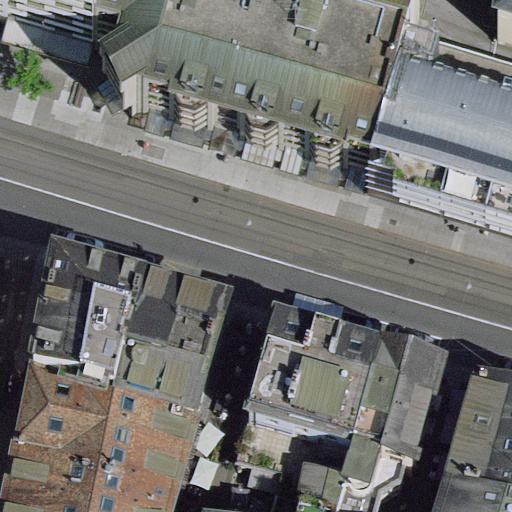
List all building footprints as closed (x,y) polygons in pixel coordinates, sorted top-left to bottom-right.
[(0,0),(0,22),(96,51),(111,0),(0,0)] [(111,0),(96,51),(120,58),(115,79),(92,92),(116,132),(136,121),(375,188),(398,109),(415,47),(422,21),(346,0),(111,0)] [(511,0),(508,0),(501,46),(511,48),(511,0)] [(398,109),(511,142),(511,74),(495,69),(415,47),(398,109)] [(511,142),(398,109),(375,188),(372,204),(401,211),(397,221),(511,255),(511,142)] [(229,322),(61,273),(37,381),(196,426),(229,322)] [(278,331),(247,440),(294,452),(412,483),(422,486),(451,380),(278,331)] [(171,511),(196,426),(37,381),(11,511),(171,511)] [(511,511),(511,403),(486,397),(450,511),(511,511)] [(294,452),(247,440),(237,474),(284,487),(294,452)] [(294,452),(284,487),(276,511),(386,511),(387,509),(409,498),(412,483),(294,452)]
